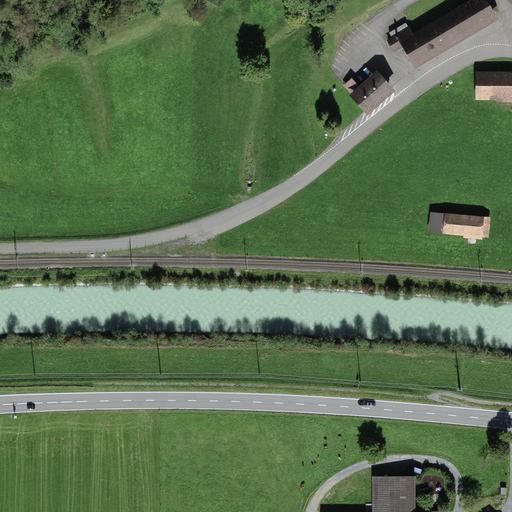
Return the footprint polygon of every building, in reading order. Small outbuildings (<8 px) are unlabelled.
[(484,0),(478,0),(415,38),(409,28),(388,41),(394,51),(403,45),(414,62),(493,15),(484,0)] [(511,74),(479,74),(479,97),(511,97),(511,74)] [(346,86),(367,109),(389,89),(377,76),(361,89),(352,80),(346,86)] [(448,216),(446,231),(487,235),(489,216),(485,216),(485,219),(448,216)] [(415,511),(415,478),(374,478),(374,511),(415,511)]
